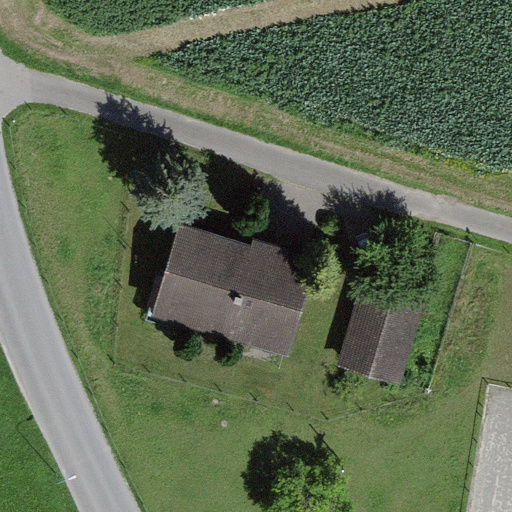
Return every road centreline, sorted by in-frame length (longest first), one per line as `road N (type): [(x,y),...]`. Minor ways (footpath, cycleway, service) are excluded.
road 1 (track): [(0,77),(511,230)]
road 2 (tertiary): [(0,224),(16,289),(113,511)]
